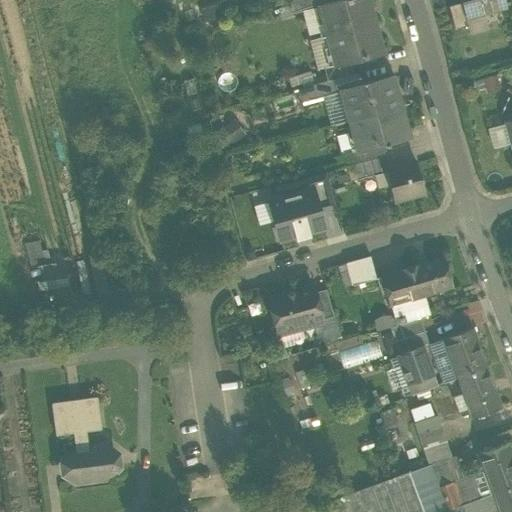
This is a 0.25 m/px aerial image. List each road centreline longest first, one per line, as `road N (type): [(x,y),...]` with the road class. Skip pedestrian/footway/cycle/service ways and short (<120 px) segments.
road 1 (residential): [(469,215),(218,288),(197,323),(218,462)]
road 2 (residential): [(411,0),(469,215)]
road 3 (residential): [(469,215),(511,341)]
